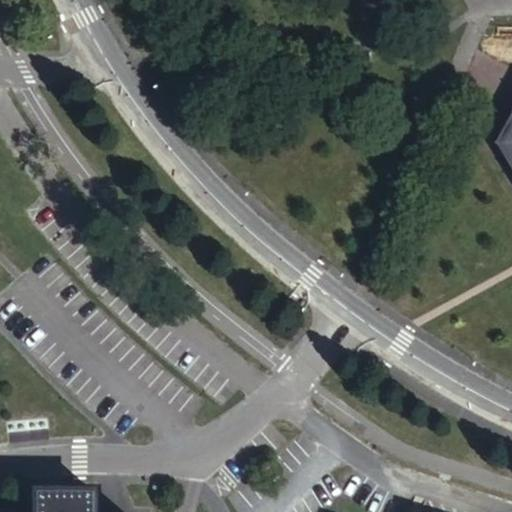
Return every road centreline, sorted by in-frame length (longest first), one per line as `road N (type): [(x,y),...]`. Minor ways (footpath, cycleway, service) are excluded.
road 1 (tertiary): [(72,0),(149,125),(194,176),(347,307)]
road 2 (unclassified): [(347,307),(259,413),(197,452),(0,467)]
road 3 (tertiary): [(347,307),(511,407)]
